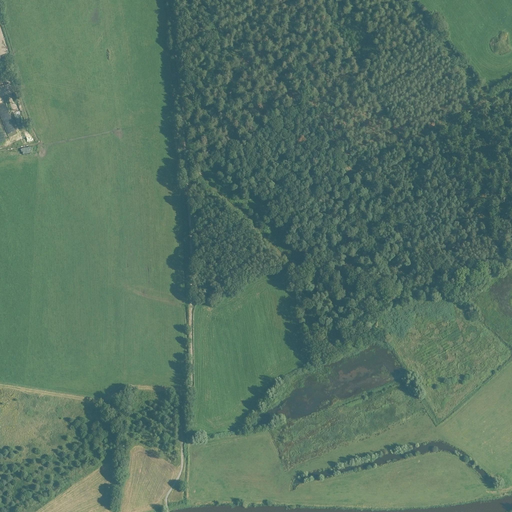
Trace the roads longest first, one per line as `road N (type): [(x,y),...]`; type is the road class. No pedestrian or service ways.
road 1 (track): [(379,324),(332,343),(313,333),(292,264),(183,157)]
road 2 (track): [(251,0),(348,177)]
road 3 (track): [(170,0),(183,157)]
road 4 (track): [(191,306),(183,157)]
road 5 (track): [(491,101),(409,0)]
